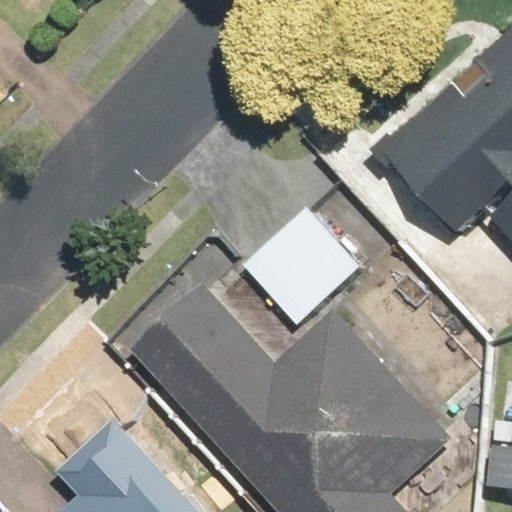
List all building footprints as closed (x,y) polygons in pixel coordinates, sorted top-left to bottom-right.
[(511,40),(384,157),(462,242),(502,206),(511,217),(511,40)] [(313,210),(252,268),(306,328),(369,269),(313,210)] [(284,368),(203,280),(131,345),(284,511),(415,511),(402,497),(470,435),(352,305),(284,368)] [(86,498),(70,511),(211,511),(126,416),(62,471),(86,498)] [(511,450),(502,450),(501,494),(511,493),(511,450)]
